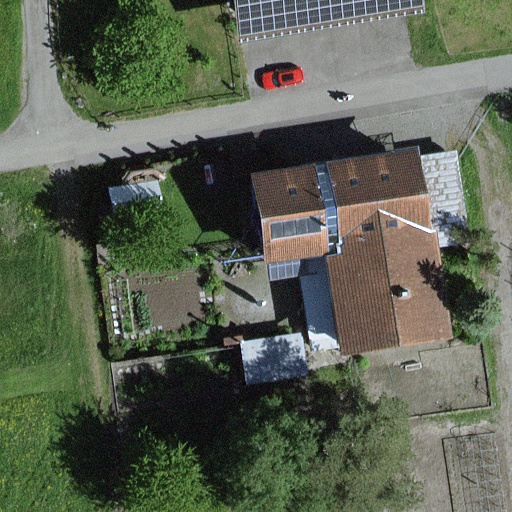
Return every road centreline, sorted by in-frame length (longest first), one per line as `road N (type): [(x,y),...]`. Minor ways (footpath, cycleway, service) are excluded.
road 1 (residential): [(0,154),(511,66)]
road 2 (track): [(68,141),(47,0)]
